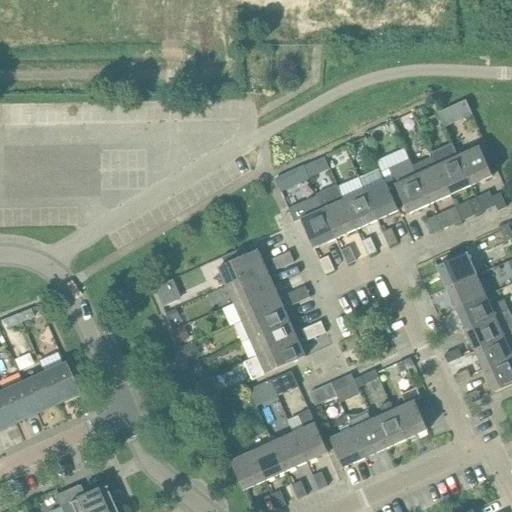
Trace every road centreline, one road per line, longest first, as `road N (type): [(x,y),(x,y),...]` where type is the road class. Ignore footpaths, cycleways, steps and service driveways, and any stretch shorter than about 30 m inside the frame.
road 1 (residential): [(47,267),(69,245),(332,95),(422,70),(511,74)]
road 2 (residential): [(471,452),(386,263)]
road 3 (unclassified): [(47,267),(65,285),(125,413)]
road 4 (residential): [(338,511),(471,452)]
road 5 (residential): [(125,413),(0,472)]
road 6 (unclassified): [(125,413),(149,465),(209,511)]
